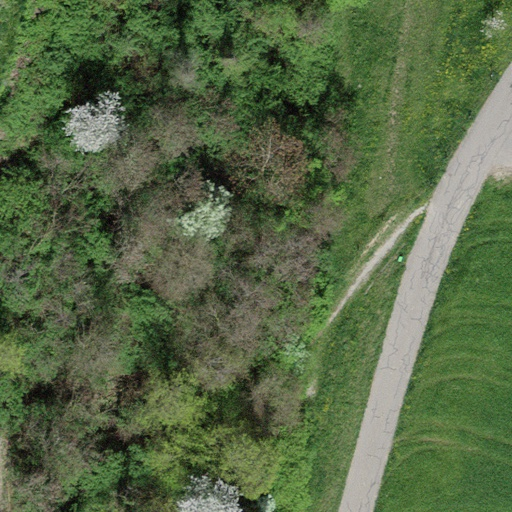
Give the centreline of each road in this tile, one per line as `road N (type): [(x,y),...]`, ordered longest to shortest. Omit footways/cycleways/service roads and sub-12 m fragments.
road 1 (unclassified): [(511,94),(447,212),(396,361)]
road 2 (residential): [(396,361),(357,511)]
